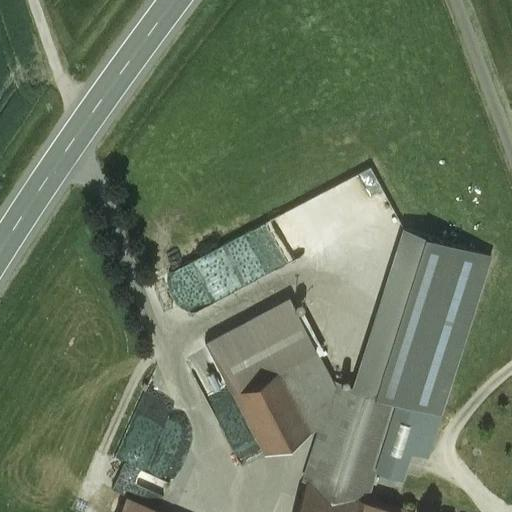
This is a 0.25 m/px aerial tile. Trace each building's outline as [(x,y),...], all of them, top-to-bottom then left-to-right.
[(380,169),(170,264),(185,297),(205,289),(206,293),(396,207),(380,169)] [(404,227),(353,385),(396,399),(439,412),(490,255),(404,227)] [(289,295),(204,339),(230,390),(231,391),(231,390),(314,346),(315,346),(298,314),(289,295)] [(353,385),(335,379),(334,382),(314,346),(231,390),(231,391),(263,450),(316,423),(319,425),(302,478),(305,479),(366,496),(375,465),(396,399),(353,385)] [(439,412),(396,399),(375,465),(401,473),(410,447),(427,452),(439,412)] [(413,511),(366,496),(305,479),(294,511),(413,511)] [(165,511),(126,494),(117,511),(165,511)]
